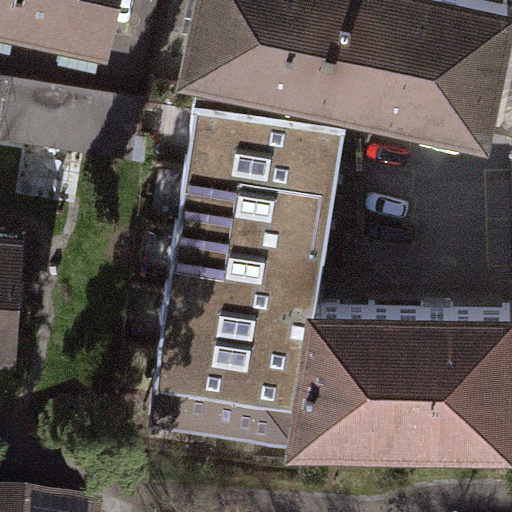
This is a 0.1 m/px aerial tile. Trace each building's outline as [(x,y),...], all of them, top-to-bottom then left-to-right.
[(129,0),(0,0),(0,21),(119,47),(129,0)] [(200,0),(189,55),(203,58),(153,410),(298,426),(316,301),(318,289),(319,284),(320,279),(330,218),(337,173),(348,104),(480,129),(507,0),(200,0)] [(0,72),(0,136),(142,157),(150,97),(0,72)] [(0,357),(22,359),(29,230),(0,228),(0,357)] [(298,426),(511,431),(511,302),(316,301),(298,426)] [(89,511),(91,502),(0,494),(0,511),(89,511)]
